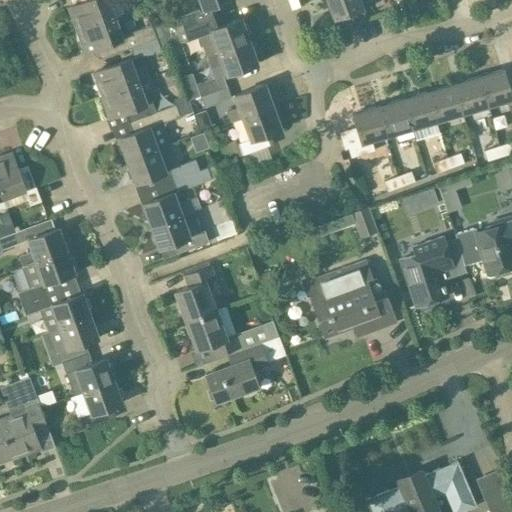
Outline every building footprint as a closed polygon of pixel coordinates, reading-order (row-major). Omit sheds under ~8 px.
[(78,32),(115,18),(114,16),(123,13),(118,0),(84,0),(86,3),(69,9),(78,32)] [(229,0),(199,0),(203,10),(229,0)] [(363,9),(359,0),(326,0),(334,20),(348,15),(363,9)] [(166,17),(161,5),(153,8),(158,20),(166,17)] [(171,18),(176,31),(203,22),(198,8),(171,18)] [(348,15),(351,21),(365,15),(363,9),(348,15)] [(130,49),(131,50),(157,41),(152,25),(126,34),(119,31),(115,18),(78,32),(85,54),(91,52),(100,59),(130,49)] [(203,22),(176,31),(176,32),(180,42),(199,36),(207,58),(249,42),(241,19),(210,30),(210,31),(206,33),(203,22)] [(157,41),(131,50),(134,59),(160,49),(157,41)] [(249,42),(207,58),(211,71),(214,78),(223,75),(223,77),(226,76),(257,65),(249,42)] [(102,97),(151,80),(145,65),(133,70),(130,61),(94,74),(102,97)] [(478,77),(487,107),(511,99),(511,94),(504,69),(478,77)] [(214,78),(196,85),(197,89),(200,97),(227,87),(223,77),(223,75),(214,78)] [(462,114),(487,107),(478,77),(453,84),(462,114)] [(154,90),(151,80),(102,97),(110,120),(126,114),(130,123),(150,116),(156,114),(152,103),(146,105),(142,94),(154,90)] [(437,122),(462,114),(453,84),(428,92),(437,122)] [(242,120),(273,109),(265,85),(233,96),(238,108),(226,112),(230,123),(242,120)] [(227,87),(200,97),(204,108),(231,98),(227,87)] [(412,129),(437,122),(428,92),(403,99),(412,129)] [(387,137),(412,129),(403,99),(378,107),(387,137)] [(153,127),(118,140),(127,162),(171,145),(164,127),(167,121),(192,112),(188,103),(177,107),(156,114),(150,116),(153,127)] [(339,132),(344,150),(347,149),(350,157),(375,150),(372,141),(387,137),(378,107),(352,114),(356,127),(339,132)] [(281,131),(273,109),(242,120),(249,141),(238,145),(242,156),(269,147),(266,136),(281,131)] [(511,141),(499,145),(502,156),(511,152),(511,141)] [(175,157),(171,145),(127,162),(135,184),(166,173),(162,162),(175,157)] [(499,145),(484,151),(487,161),(502,156),(499,145)] [(460,152),(448,156),(451,167),(464,163),(460,152)] [(0,158),(0,192),(3,200),(24,192),(11,155),(0,158)] [(451,167),(448,156),(432,162),(436,173),(451,167)] [(200,173),(199,169),(195,160),(169,169),(174,182),(200,173)] [(200,173),(174,182),(177,191),(211,179),(207,170),(200,173)] [(411,171),(399,175),(402,186),(415,182),(411,171)] [(402,186),(399,175),(383,181),(387,192),(402,186)] [(434,187),(422,191),(428,206),(439,202),(434,187)] [(216,202),(224,200),(221,190),(213,192),(216,202)] [(25,195),(30,206),(40,201),(37,191),(25,195)] [(142,204),(151,227),(181,216),(180,215),(199,208),(195,198),(176,205),(172,193),(142,204)] [(352,214),(361,237),(377,232),(368,208),(352,214)] [(7,215),(0,217),(0,220),(3,228),(6,236),(14,233),(7,215)] [(189,237),(181,216),(151,227),(159,250),(172,245),(176,255),(209,243),(204,231),(189,237)] [(511,243),(511,217),(488,224),(489,230),(476,234),(474,229),(454,235),(463,266),(484,260),(488,274),(511,266),(511,246),(511,244),(511,243)] [(0,244),(2,250),(28,241),(23,229),(14,233),(6,236),(0,237),(0,244)] [(32,252),(18,257),(22,267),(66,251),(57,229),(54,230),(28,241),(32,252)] [(454,268),(444,238),(414,248),(416,254),(400,259),(415,307),(449,296),(441,272),(454,268)] [(22,305),(45,297),(40,284),(43,283),(44,284),(74,273),(66,251),(22,267),(29,288),(17,292),(22,305)] [(314,280),(312,275),(300,279),(307,297),(310,296),(325,337),(354,327),(357,337),(396,323),(384,290),(376,293),(365,262),(314,280)] [(217,311),(216,309),(211,296),(221,292),(211,266),(184,276),(188,287),(174,292),(185,322),(217,311)] [(40,309),(49,333),(90,318),(82,294),(49,306),(45,297),(22,305),(25,314),(40,309)] [(217,311),(185,322),(196,351),(209,346),(213,357),(278,333),(274,321),(236,335),(227,338),(217,311)] [(60,365),(63,364),(89,354),(85,345),(98,340),(90,318),(49,333),(60,365)] [(286,355),(280,337),(228,356),(231,366),(205,376),(215,403),(258,387),(253,372),(268,366),(267,362),(286,355)] [(83,392),(83,393),(114,382),(106,360),(92,365),(89,354),(63,364),(74,396),(83,392)] [(47,430),(28,377),(14,382),(25,413),(0,422),(0,462),(39,448),(34,435),(47,430)] [(114,382),(83,393),(91,415),(78,419),(82,431),(116,418),(112,408),(122,405),(114,382)] [(462,511),(477,506),(458,461),(423,475),(423,474),(400,484),(401,485),(366,500),(371,511),(462,511)] [(483,495),(490,511),(511,511),(511,506),(507,486),(483,495)]
